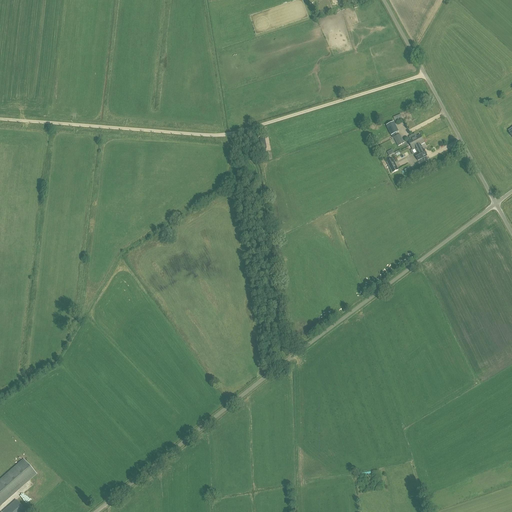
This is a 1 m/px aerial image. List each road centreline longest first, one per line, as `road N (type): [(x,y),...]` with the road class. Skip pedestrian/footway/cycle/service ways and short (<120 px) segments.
road 1 (unclassified): [(95,511),(495,203)]
road 2 (track): [(0,119),(218,135),(425,75)]
road 3 (unclassified): [(495,203),(384,0)]
